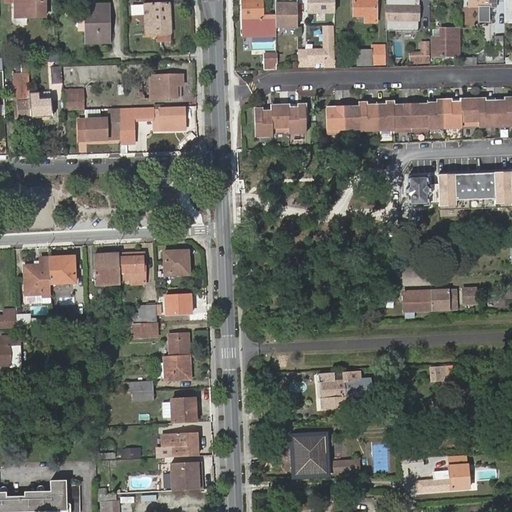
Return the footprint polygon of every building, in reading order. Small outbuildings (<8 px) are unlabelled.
[(16,1),(17,15),(46,14),(45,0),(4,0),(5,1),(16,1)] [(241,0),(242,37),(274,37),(274,29),(274,16),(262,16),(261,0),(241,0)] [(332,0),(304,0),(305,15),(333,14),(332,0)] [(366,1),(365,0),(353,0),(354,22),(376,22),(376,1),(366,1)] [(385,0),(385,19),(407,19),(407,25),(417,26),(417,0),(385,0)] [(511,0),(503,0),(503,23),(511,23),(511,0)] [(85,4),(85,12),(90,12),(90,31),(85,31),(85,41),(109,41),(109,3),(85,4)] [(155,34),(169,33),(169,3),(143,4),(144,34),(155,34)] [(274,16),(274,29),(294,29),(295,4),(274,3),(274,16)] [(477,24),(477,11),(466,11),(465,24),(477,24)] [(296,53),(297,63),(323,63),(323,59),(332,59),(331,28),(323,28),(323,49),(312,49),(312,54),(307,54),(296,53)] [(408,55),(407,63),(427,63),(427,31),(420,30),(420,56),(408,55)] [(431,45),(431,58),(457,58),(457,45),(451,45),(451,41),(441,41),(440,45),(431,45)] [(262,69),(275,69),(275,53),(262,53),(262,69)] [(487,54),(487,64),(503,64),(503,54),(487,54)] [(65,81),(65,64),(55,65),(56,82),(65,81)] [(33,70),(17,70),(18,114),(34,114),(34,96),(34,90),(33,70)] [(150,75),(150,97),(175,97),(175,85),(183,85),(183,74),(150,75)] [(34,114),(37,114),(56,114),(55,96),(44,96),(43,89),(34,90),(34,96),(34,114)] [(65,92),(66,108),(79,108),(79,92),(65,92)] [(485,100),(477,101),(478,127),(478,129),(495,129),(494,103),(485,103),(485,100)] [(504,103),(494,103),(495,129),(511,128),(511,100),(504,100),(504,103)] [(460,101),(460,104),(461,128),(478,127),(477,101),(460,101)] [(427,105),(427,106),(427,131),(444,130),(443,102),(436,102),(436,105),(427,105)] [(451,102),(443,102),(444,130),(461,130),(461,128),(460,104),(451,104),(451,102)] [(385,106),(375,107),(376,132),(393,132),(392,107),(392,103),(385,104),(385,106)] [(358,105),(358,108),(359,133),(376,132),(375,107),(365,107),(365,104),(358,105)] [(297,109),(287,110),(288,133),(288,135),(305,135),(304,106),(297,107),(297,109)] [(427,106),(410,107),(411,133),(428,132),(427,131),(427,106)] [(287,107),(269,107),(270,110),(270,113),(270,134),(288,133),(287,110),(287,107)] [(410,107),(392,107),(393,132),(393,133),(411,133),(410,107)] [(101,108),(86,108),(86,118),(101,117),(101,108)] [(121,108),(112,108),(113,118),(113,129),(122,129),(121,108)] [(156,108),(121,108),(122,139),(122,143),(136,142),(135,117),(155,117),(155,128),(185,128),(185,109),(162,109),(156,108)] [(358,108),(341,109),(342,135),(359,134),(359,133),(358,108)] [(341,109),(325,109),(326,136),(342,135),(341,109)] [(253,111),(254,139),(271,139),(270,134),(270,113),(260,113),(260,110),(253,111)] [(81,118),(81,139),(109,139),(108,117),(101,117),(86,118),(81,118)] [(122,129),(109,130),(109,139),(122,139),(122,129)] [(430,144),(431,156),(459,154),(458,143),(430,144)] [(406,190),(406,198),(409,200),(409,208),(428,207),(428,199),(431,196),(431,189),(427,186),(427,178),(408,179),(409,187),(406,190)] [(162,252),(164,275),(188,274),(187,251),(162,252)] [(142,253),(118,254),(120,280),(144,279),(142,253)] [(120,280),(118,254),(93,255),(95,286),(120,284),(120,280)] [(73,257),(48,258),(50,284),(75,283),(73,257)] [(50,284),(48,258),(40,259),(40,266),(24,267),(25,295),(42,295),(42,298),(51,297),(50,284)] [(465,289),(466,301),(480,300),(479,288),(465,289)] [(452,290),(409,293),(410,310),(419,310),(461,308),(460,293),(452,294),(452,290)] [(165,296),(166,316),(190,315),(189,295),(165,296)] [(157,324),(156,307),(147,308),(148,324),(157,324)] [(41,318),(32,318),(33,327),(42,326),(41,318)] [(157,336),(157,324),(148,324),(141,325),(142,337),(157,336)] [(168,336),(169,357),(189,356),(188,335),(168,336)] [(0,345),(0,366),(6,366),(6,369),(21,368),(19,338),(2,338),(3,345),(0,345)] [(169,357),(164,357),(166,381),(190,379),(189,356),(169,357)] [(430,369),(430,382),(446,381),(445,368),(430,369)] [(359,374),(318,376),(318,384),(322,383),(323,399),(320,399),(320,411),(356,409),(355,397),(363,397),(363,396),(371,396),(370,380),(359,381),(359,374)] [(459,410),(473,409),(471,380),(457,380),(459,410)] [(132,382),(132,393),(153,391),(152,381),(132,382)] [(124,382),(125,393),(132,393),(132,382),(124,382)] [(153,402),(153,391),(132,393),(133,403),(153,402)] [(170,400),(172,425),(195,423),(194,399),(170,400)] [(172,459),(198,458),(197,447),(193,448),(193,442),(196,442),(196,434),(162,436),(163,450),(172,449),(172,459)] [(332,448),(332,437),(324,437),(292,439),(294,476),(354,473),(354,461),(325,463),(325,449),(332,448)] [(464,457),(450,458),(451,465),(464,464),(464,457)] [(200,464),(170,466),(172,493),(199,491),(198,480),(201,480),(200,464)] [(433,482),(417,483),(417,493),(462,489),(461,467),(450,467),(450,472),(432,474),(433,482)] [(0,511),(83,511),(83,486),(70,487),(69,482),(53,483),(53,501),(10,502),(0,502),(0,511)] [(173,505),(202,505),(202,495),(174,494),(173,505)]
